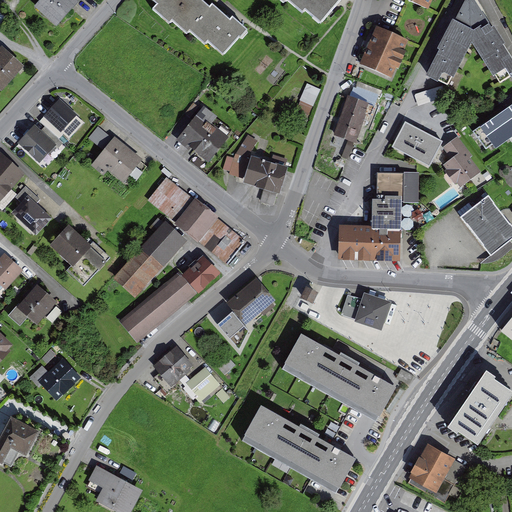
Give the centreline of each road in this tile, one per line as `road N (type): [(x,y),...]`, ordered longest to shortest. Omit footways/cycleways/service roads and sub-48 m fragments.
road 1 (residential): [(47,511),(116,393),(276,242)]
road 2 (residential): [(326,273),(373,159),(462,0)]
road 3 (residential): [(61,66),(276,242)]
road 4 (primary): [(363,511),(414,423),(506,296)]
road 5 (residential): [(362,5),(276,242)]
road 6 (residential): [(326,273),(434,280),(506,296)]
